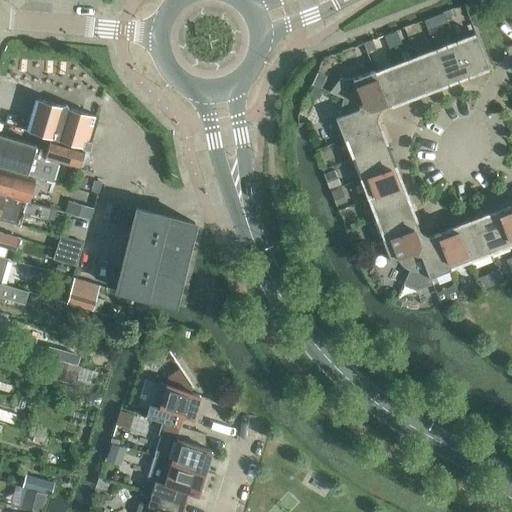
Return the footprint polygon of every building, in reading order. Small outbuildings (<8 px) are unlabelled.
[(455,14),(452,8),(443,12),(445,18),(455,14)] [(433,26),(430,17),(423,19),(426,29),(433,26)] [(397,40),(393,31),(384,34),(387,44),(397,40)] [(488,67),(475,34),(454,42),(467,75),(488,67)] [(372,39),(364,42),(367,51),(376,47),(372,39)] [(467,75),(454,42),(434,50),(447,83),(467,75)] [(434,50),(414,58),(427,91),(447,83),(434,50)] [(427,91),(414,58),(394,66),(407,99),(427,91)] [(394,66),(375,73),(374,73),(386,106),(407,99),(394,66)] [(343,96),(342,98),(377,114),(378,109),(386,106),(374,73),(375,73),(374,71),(353,79),(353,78),(352,79),(355,86),(352,87),(351,88),(348,90),(346,92),(344,95),(343,96)] [(320,88),(326,76),(316,72),(311,84),(320,88)] [(312,87),(309,94),(318,98),(321,91),(312,87)] [(336,119),(343,140),(345,139),(345,138),(378,126),(375,118),(377,114),(342,98),(341,101),(341,102),(340,104),(340,106),(340,108),(340,110),(341,112),(341,114),(342,115),(334,118),(335,119),(336,119)] [(59,140),(68,108),(66,104),(61,106),(38,100),(29,131),(59,140)] [(68,108),(59,140),(89,149),(99,118),(69,109),(68,108)] [(345,138),(345,139),(353,158),(385,146),(378,126),(345,138)] [(0,166),(53,181),(58,162),(79,168),(85,149),(50,139),(47,149),(0,134),(0,166)] [(385,146),(353,158),(360,178),(393,166),(385,146)] [(401,186),(393,166),(360,178),(368,199),(401,186)] [(0,193),(10,196),(13,185),(32,190),(35,180),(0,170),(0,193)] [(325,178),(330,190),(339,187),(335,175),(325,178)] [(87,178),(79,176),(76,186),(84,189),(87,178)] [(98,193),(102,183),(94,181),(91,191),(98,193)] [(368,199),(376,219),(409,206),(401,186),(368,199)] [(341,188),(331,192),(337,207),(347,203),(341,188)] [(0,219),(20,225),(23,213),(49,221),(52,209),(26,202),(0,194),(0,219)] [(90,219),(93,209),(70,202),(67,213),(90,219)] [(170,301),(193,220),(135,204),(112,285),(170,301)] [(511,205),(497,211),(509,244),(511,243),(511,205)] [(376,219),(383,238),(384,239),(417,226),(409,206),(376,219)] [(497,211),(476,219),(489,252),(509,244),(497,211)] [(476,219),(456,227),(469,260),(489,252),(476,219)] [(389,261),(396,258),(397,260),(398,262),(399,264),(401,265),(402,266),(405,269),(407,270),(408,271),(424,236),(420,234),(417,226),(384,239),(383,238),(381,239),(389,259),(389,260),(389,261)] [(456,227),(436,235),(448,268),(449,267),(469,260),(456,227)] [(0,255),(6,257),(8,247),(22,250),(25,239),(0,231),(0,255)] [(424,272),(426,271),(428,278),(430,278),(430,277),(450,270),(449,267),(448,268),(436,235),(428,238),(424,236),(408,271),(411,272),(413,272),(416,273),(420,272),(424,272)] [(53,259),(76,266),(83,242),(60,236),(53,259)] [(476,279),(480,290),(490,286),(485,275),(476,279)] [(66,304),(92,311),(99,285),(74,277),(66,304)] [(0,297),(24,305),(28,292),(1,284),(0,283),(0,297)] [(393,304),(399,307),(402,301),(396,298),(393,304)] [(12,320),(9,332),(27,337),(30,325),(12,320)] [(172,351),(176,358),(192,347),(188,340),(172,351)] [(49,346),(46,357),(78,366),(81,355),(49,346)] [(45,357),(42,366),(54,369),(51,379),(75,386),(78,374),(93,378),(95,372),(45,357)] [(193,384),(181,367),(168,376),(165,384),(145,377),(136,404),(148,408),(145,416),(160,421),(179,426),(182,414),(192,417),(200,394),(190,391),(192,385),(193,384)] [(0,384),(0,387),(9,390),(11,385),(1,382),(0,384)] [(96,406),(99,405),(101,403),(101,400),(100,397),(98,395),(95,394),(92,395),(90,398),(89,401),(90,404),(93,406),(96,406)] [(24,402),(18,400),(14,411),(20,413),(24,402)] [(205,433),(179,426),(160,421),(156,434),(159,435),(153,456),(204,472),(211,449),(201,445),(205,433)] [(110,443),(106,455),(122,460),(125,448),(110,443)] [(157,495),(183,503),(187,490),(197,494),(204,472),(153,456),(146,478),(160,483),(157,495)] [(25,487),(51,494),(54,482),(28,475),(25,487)] [(40,510),(45,494),(26,488),(22,504),(40,510)] [(180,511),(183,503),(157,495),(153,506),(139,502),(136,511),(180,511)]
